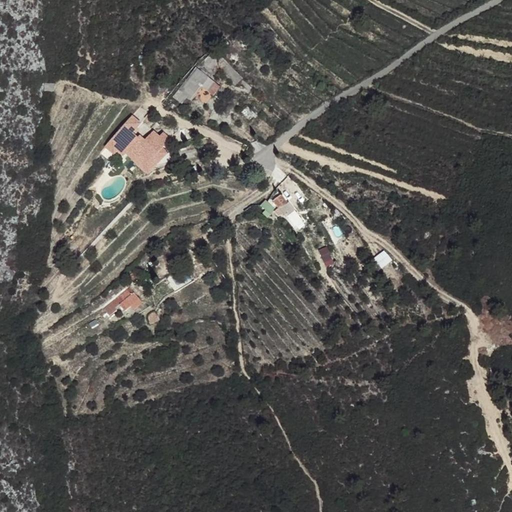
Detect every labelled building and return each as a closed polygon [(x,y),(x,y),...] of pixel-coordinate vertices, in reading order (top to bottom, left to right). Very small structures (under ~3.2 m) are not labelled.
[(224,72),(236,83),(241,78),(230,66),(224,72)] [(189,75),(177,93),(181,96),(178,100),(187,106),(196,93),(202,97),(209,86),(189,75)] [(214,89),(209,86),(202,97),(207,100),(214,89)] [(140,137),(131,133),(112,168),(121,172),(140,137)] [(162,147),(154,142),(141,165),(163,177),(180,167),(173,155),(167,156),(159,151),(162,147)] [(281,192),(270,189),(266,200),(278,204),(278,203),(281,192)] [(281,191),(281,192),(278,203),(285,205),(289,193),(281,191)] [(269,206),(257,202),(254,208),(267,212),(269,206)] [(373,257),(379,268),(390,261),(384,251),(373,257)] [(133,293),(119,306),(126,313),(132,307),(139,299),(133,293)] [(143,303),(139,299),(132,307),(136,311),(143,303)] [(154,312),(147,317),(146,320),(151,326),(160,320),(154,312)]
